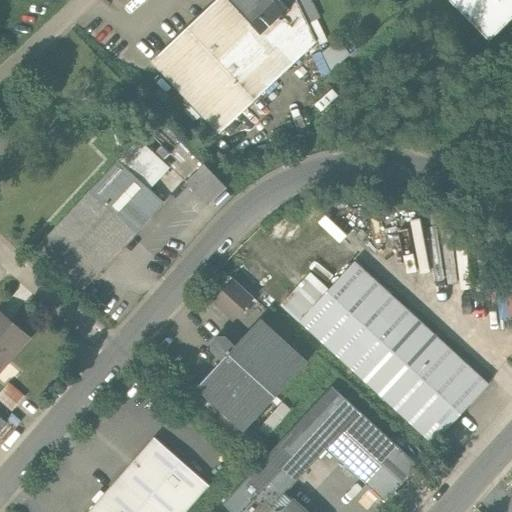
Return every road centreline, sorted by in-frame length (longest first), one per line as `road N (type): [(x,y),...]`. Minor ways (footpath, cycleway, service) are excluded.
road 1 (unclassified): [(511,212),(479,182),(389,161),(284,187),(193,248),(109,345)]
road 2 (unclassified): [(109,345),(0,475)]
road 3 (unclassified): [(109,345),(0,259)]
road 4 (unclassified): [(0,95),(92,0)]
